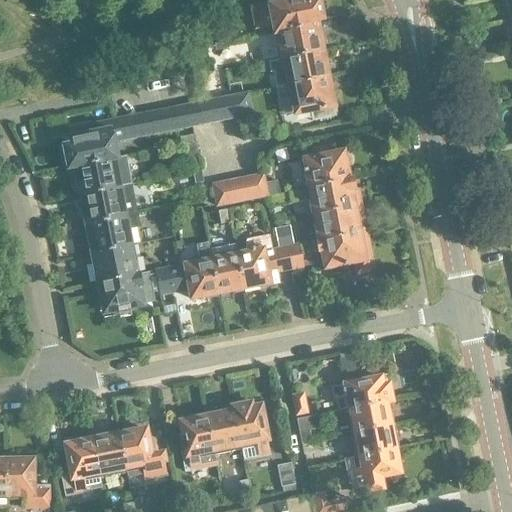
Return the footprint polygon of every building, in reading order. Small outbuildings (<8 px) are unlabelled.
[(316,0),(313,1),(313,0),(279,0),(271,2),(271,4),(250,8),(254,31),(272,27),(273,33),(276,32),(316,24),(318,24),(317,20),(322,19),(318,0),(316,0)] [(282,58),(321,50),(316,24),(276,32),(282,58)] [(217,44),(227,42),(224,29),(215,30),(217,44)] [(227,42),(217,44),(219,54),(229,52),(227,42)] [(287,85),(327,77),(321,50),(282,58),(287,85)] [(327,77),(287,85),(292,112),(307,109),(310,121),(335,116),(327,77)] [(233,96),(237,117),(250,115),(245,93),(233,96)] [(221,98),(225,120),(237,117),(233,96),(221,98)] [(208,101),(213,122),(225,120),(221,98),(208,101)] [(200,125),(213,122),(208,101),(196,103),(200,125)] [(173,108),(177,130),(190,127),(186,105),(173,108)] [(164,132),(177,130),(173,108),(159,111),(164,132)] [(147,113),(151,135),(164,132),(159,111),(147,113)] [(139,137),(151,135),(147,113),(135,116),(139,137)] [(73,167),(112,159),(115,159),(112,143),(139,137),(135,116),(74,128),(75,137),(68,138),(69,146),(63,147),(67,168),(73,167)] [(306,187),(348,179),(343,153),(330,155),(329,149),(314,152),(315,158),(301,161),(306,187)] [(79,196),(128,186),(123,157),(115,159),(112,159),(73,167),(79,196)] [(190,173),(199,172),(197,160),(188,162),(190,173)] [(199,172),(190,173),(193,185),(201,183),(199,172)] [(249,177),(253,199),(265,197),(260,175),(249,177)] [(241,201),(253,199),(249,177),(237,180),(241,201)] [(349,185),(348,179),(306,187),(287,191),(278,194),(281,205),(283,204),(309,199),(312,214),(356,205),(356,204),(358,204),(356,190),(353,191),(352,184),(349,185)] [(229,204),(241,201),(237,180),(225,182),(229,204)] [(265,183),(267,196),(278,194),(276,181),(265,183)] [(216,206),(229,204),(225,182),(212,185),(216,206)] [(85,226),(134,216),(128,186),(79,196),(85,226)] [(356,205),(312,214),(317,241),(362,232),(361,231),(364,230),(361,216),(359,217),(356,205)] [(170,221),(167,209),(159,211),(161,222),(170,221)] [(230,222),(227,210),(218,212),(221,224),(230,222)] [(90,254),(129,246),(126,232),(137,230),(134,216),(85,226),(90,254)] [(364,243),(362,232),(317,241),(317,242),(312,243),(315,253),(321,252),(324,268),(354,261),(357,274),(372,271),(366,243),(364,243)] [(245,250),(236,252),(243,287),(278,280),(276,270),(281,269),(281,270),(293,268),(289,247),(272,251),(268,233),(246,238),(245,247),(245,250)] [(289,247),(293,268),(303,265),(298,245),(289,247)] [(96,284),(135,275),(129,246),(90,254),(96,284)] [(217,293),(210,257),(209,250),(199,252),(201,259),(184,262),(184,264),(167,268),(172,292),(189,289),(191,298),(217,293)] [(217,293),(243,287),(236,252),(210,257),(217,293)] [(159,295),(172,292),(167,268),(154,270),(159,295)] [(147,273),(96,284),(102,312),(141,304),(141,303),(152,301),(147,273)] [(348,409),(391,400),(388,385),(382,386),(380,377),(332,387),(334,399),(346,396),(348,409)] [(303,393),(291,395),(296,415),(307,413),(303,393)] [(382,427),(389,425),(385,403),(392,402),(391,400),(348,409),(353,433),(382,427)] [(240,445),(243,460),(270,454),(260,406),(233,411),(240,445)] [(214,450),(240,445),(233,411),(207,417),(214,450)] [(300,443),(311,441),(309,430),(321,428),(319,415),(296,419),(300,443)] [(198,453),(214,450),(207,417),(180,422),(186,452),(182,452),(186,471),(201,468),(198,453)] [(358,456),(394,448),(389,425),(382,427),(353,433),(358,456)] [(146,429),(118,434),(125,468),(140,465),(143,479),(155,477),(146,429)] [(125,468),(118,434),(92,439),(99,473),(125,468)] [(65,445),(71,474),(62,476),(66,495),(85,491),(85,489),(100,486),(98,473),(99,473),(92,439),(65,445)] [(311,441),(300,443),(303,456),(313,454),(311,441)] [(346,470),(349,482),(351,481),(353,494),(381,488),(378,477),(399,473),(394,448),(358,456),(361,467),(346,470)] [(5,460),(5,511),(7,511),(7,500),(21,500),(21,506),(47,506),(47,487),(32,486),(33,461),(5,460)] [(281,488),(295,485),(291,463),(277,466),(281,488)] [(248,480),(224,484),(227,503),(252,499),(248,480)] [(175,486),(179,508),(191,506),(187,484),(175,486)] [(167,510),(179,508),(175,486),(162,489),(167,510)] [(308,511),(306,498),(232,511),(308,511)] [(133,511),(132,501),(123,503),(124,511),(133,511)]
